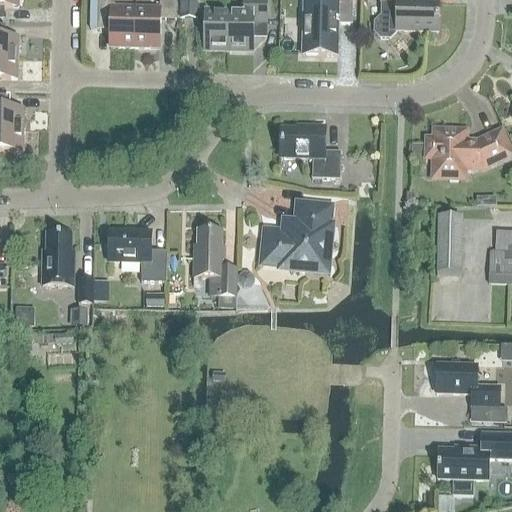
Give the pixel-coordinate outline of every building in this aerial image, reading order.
[(18,0),(0,0),(0,9),(18,10),(18,0)] [(113,0),(97,0),(97,31),(109,31),(109,49),(133,50),(134,11),(114,10),(113,0)] [(135,10),(133,50),(158,51),(159,21),(175,22),(174,0),(158,0),(158,11),(135,10)] [(179,0),(179,21),(196,22),(196,0),(179,0)] [(302,57),(336,58),(337,26),(351,26),(351,0),(331,0),(331,7),(303,6),(302,57)] [(374,25),(374,34),(380,40),(389,41),(396,34),(437,35),(438,5),(405,4),(405,0),(379,0),(379,5),(381,5),(380,18),(374,25)] [(228,15),(227,52),(252,53),(253,25),(265,26),(265,2),(244,1),(243,15),(228,15)] [(203,52),(227,52),(228,15),(204,15),(203,52)] [(97,31),(97,17),(89,17),(89,31),(97,31)] [(0,60),(17,60),(17,39),(4,39),(4,27),(0,26),(0,60)] [(17,60),(0,60),(0,81),(16,82),(17,60)] [(0,132),(23,133),(23,111),(9,111),(9,98),(0,97),(0,132)] [(311,181),(339,182),(340,154),(323,154),(324,130),(307,129),(307,132),(280,132),(279,161),(311,161),(311,181)] [(23,133),(0,132),(0,153),(22,154),(23,133)] [(482,170),(510,157),(499,135),(477,145),(464,145),(464,135),(435,134),(434,142),(427,142),(427,159),(434,159),(433,180),(448,180),(448,183),(457,184),(457,180),(462,181),(463,170),(482,170)] [(495,208),(495,201),(494,200),(476,200),(476,201),(476,208),(495,208)] [(279,268),(279,271),(327,275),(331,228),(328,227),(330,209),(297,206),(295,224),(283,223),(282,235),(264,233),(261,266),(279,268)] [(435,277),(460,278),(462,220),(437,220),(435,277)] [(235,311),(236,299),(236,271),(224,270),(224,249),(221,249),(221,234),(197,233),(196,248),(193,248),(193,280),(210,280),(218,280),(217,299),(217,311),(235,311)] [(108,234),(108,264),(141,265),(140,285),(165,286),(166,254),(150,253),(150,234),(134,234),(134,235),(108,234)] [(511,234),(496,234),(495,254),(489,253),(488,286),(511,286),(511,234)] [(70,237),(46,236),(45,253),(42,253),(41,288),(73,289),(73,262),(70,262),(70,237)] [(253,280),(249,275),(243,274),(238,278),(238,284),(242,289),(248,290),(252,286),(253,280)] [(78,282),(77,306),(92,306),(93,282),(78,282)] [(163,299),(162,298),(145,298),(145,310),(163,311),(163,299)] [(86,329),(86,313),(72,313),(72,329),(86,329)] [(69,337),(51,339),(52,349),(70,348),(69,337)] [(37,340),(37,348),(51,347),(50,339),(37,340)] [(26,343),(20,358),(27,361),(33,346),(26,343)] [(20,358),(17,366),(24,368),(27,361),(20,358)] [(476,368),(436,367),(435,397),(470,398),(470,410),(494,411),(493,427),(506,427),(506,411),(498,411),(499,389),(475,388),(476,368)] [(223,375),(211,375),(210,383),(222,383),(223,375)] [(472,483),(487,484),(488,462),(511,462),(511,436),(481,436),(480,450),(454,449),(454,452),(438,452),(437,483),(452,483),(452,498),(472,499),(472,483)] [(15,475),(6,478),(8,487),(18,485),(15,475)]
